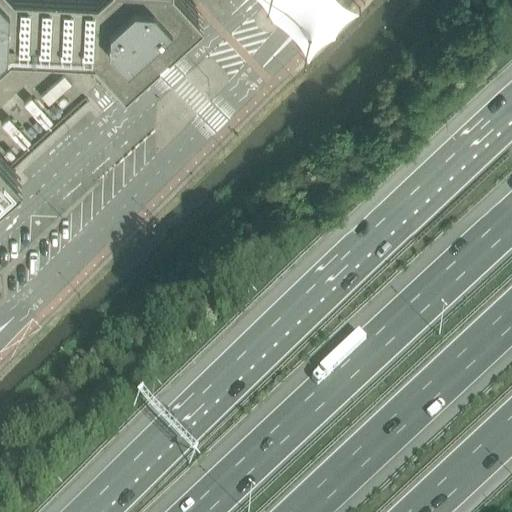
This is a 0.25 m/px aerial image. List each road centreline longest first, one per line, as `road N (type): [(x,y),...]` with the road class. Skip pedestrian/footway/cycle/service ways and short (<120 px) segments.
road 1 (motorway): [(511,123),(99,511)]
road 2 (motorway): [(511,225),(202,511)]
road 3 (motorway): [(302,511),(511,317)]
road 4 (motorway): [(420,511),(511,426)]
